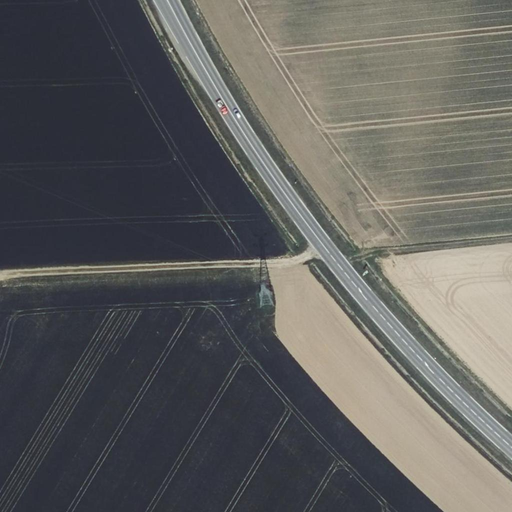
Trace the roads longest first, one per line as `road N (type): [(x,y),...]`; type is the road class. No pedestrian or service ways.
road 1 (tertiary): [(177,19),(316,236),(421,359),(511,447)]
road 2 (track): [(511,238),(369,253),(0,266)]
